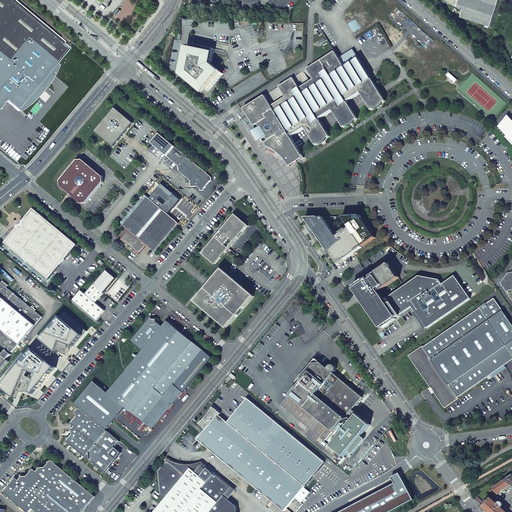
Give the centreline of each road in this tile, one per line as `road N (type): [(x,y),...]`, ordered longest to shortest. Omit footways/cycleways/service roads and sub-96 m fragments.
road 1 (unclassified): [(421,437),(290,245)]
road 2 (unclassified): [(113,494),(232,350)]
road 3 (unclassified): [(37,418),(151,286)]
road 4 (unclassified): [(23,179),(151,286)]
road 5 (unclassified): [(121,68),(242,177)]
road 6 (tertiary): [(23,179),(121,68)]
road 7 (unclassified): [(151,286),(242,177)]
road 8 (unclassified): [(511,89),(411,0)]
road 9 (unclassified): [(232,350),(288,281),(290,245)]
